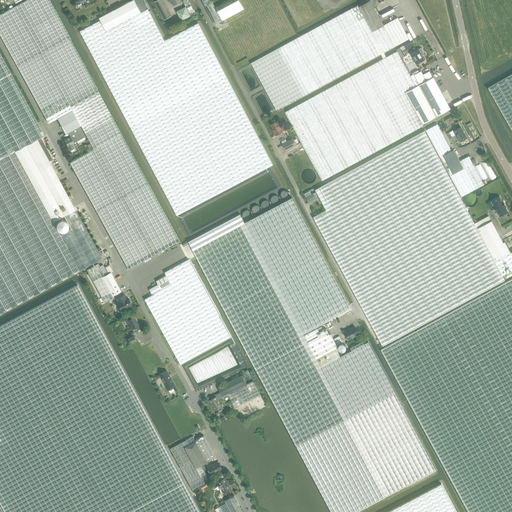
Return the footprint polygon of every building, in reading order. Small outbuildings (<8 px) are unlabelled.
[(44,115),(45,117),(69,104),(81,125),(91,143),(92,147),(87,150),(88,152),(69,162),(128,269),(180,241),(121,135),(122,135),(96,88),(97,87),(50,0),(26,0),(0,14),(0,35),(43,115),(44,115)] [(132,0),(99,18),(100,20),(106,31),(146,10),(143,5),(145,4),(143,0),(132,0)] [(164,19),(171,16),(162,0),(157,0),(154,1),(164,19)] [(185,7),(190,16),(196,12),(189,0),(184,0),(183,1),(186,6),(185,7)] [(226,0),(215,6),(211,0),(201,0),(215,25),(244,9),(239,0),(226,0)] [(369,0),(358,6),(372,31),(384,25),(369,0)] [(397,18),(384,25),(372,31),(358,6),(358,5),(251,63),(276,110),(409,39),(397,18)] [(190,16),(185,7),(176,11),(181,20),(190,16)] [(148,9),(146,10),(106,31),(100,20),(80,31),(85,42),(135,138),(177,215),(273,165),(231,88),(198,23),(164,41),(148,9)] [(397,49),(396,49),(397,50),(401,58),(404,56),(405,56),(403,52),(414,46),(411,42),(411,41),(410,42),(406,44),(404,45),(397,49)] [(424,59),(422,55),(424,54),(420,48),(417,50),(417,49),(410,53),(416,64),(424,59)] [(397,51),(285,112),(301,142),(304,147),(322,181),(423,126),(422,124),(405,92),(416,86),(411,76),(397,51)] [(102,258),(75,209),(64,215),(71,228),(60,235),(53,222),(14,150),(40,137),(44,135),(0,53),(0,313),(27,299),(102,258)] [(416,86),(405,92),(422,124),(450,109),(433,77),(429,71),(423,74),(421,71),(414,75),(413,74),(411,76),(416,86)] [(511,130),(511,73),(487,87),(511,130)] [(70,136),(74,142),(85,136),(79,126),(81,125),(69,104),(45,117),(48,123),(57,118),(66,134),(68,132),(70,135),(70,137),(70,136)] [(282,131),(284,130),(282,125),(280,127),(276,121),(271,124),(274,130),(273,131),(275,136),(282,132),(282,131)] [(437,124),(426,130),(461,197),(484,185),(483,182),(471,160),(469,156),(465,158),(460,161),(464,168),(453,174),(443,155),(451,151),(437,124)] [(453,130),(450,132),(446,133),(449,138),(452,137),(452,136),(455,135),(459,141),(466,137),(461,127),(453,131),(453,130)] [(326,210),(314,217),(342,270),(342,271),(377,336),(382,344),(383,346),(400,336),(430,320),(504,280),(505,280),(503,275),(479,231),(475,223),(474,222),(425,131),(366,162),(365,162),(315,189),(326,210)] [(74,143),(74,142),(70,136),(70,137),(64,140),(67,146),(70,150),(74,148),(72,144),(74,143)] [(53,222),(64,215),(75,209),(49,161),(52,159),(40,137),(14,150),(53,222)] [(286,150),(296,145),(292,138),(282,144),(286,150)] [(451,151),(443,155),(453,174),(464,168),(460,161),(454,149),(453,150),(451,151)] [(488,163),(482,163),(491,180),(496,177),(488,163)] [(480,164),(475,166),(483,180),(487,178),(480,164)] [(315,197),(317,196),(315,192),(311,194),(309,191),(304,194),(308,202),(316,198),(315,197)] [(502,201),(501,199),(499,196),(490,201),(493,206),(496,212),(499,216),(508,212),(505,207),(506,206),(503,200),(502,201)] [(245,223),(193,250),(331,511),(356,511),(436,470),(368,342),(364,344),(363,341),(350,348),(352,351),(340,357),(336,348),(312,361),(303,342),(307,340),(304,335),(303,333),(349,309),(350,308),(292,198),(245,223)] [(240,214),(188,242),(193,250),(245,223),(240,214)] [(475,223),(479,231),(503,275),(511,270),(511,251),(510,252),(505,242),(503,243),(502,241),(497,232),(491,220),(489,216),(475,223)] [(150,295),(144,299),(147,303),(165,336),(166,338),(180,363),(230,336),(214,305),(189,259),(165,273),(166,275),(171,284),(154,293),(152,294),(150,295)] [(88,270),(87,270),(102,298),(102,297),(105,302),(113,298),(112,296),(102,277),(104,275),(99,267),(98,264),(96,265),(88,270)] [(104,275),(102,277),(112,296),(121,291),(114,279),(111,272),(112,271),(109,265),(105,267),(108,273),(105,275),(104,275)] [(158,284),(151,288),(154,293),(171,284),(166,275),(156,281),(158,284)] [(511,511),(511,278),(405,336),(381,349),(469,511),(511,511)] [(75,285),(0,325),(0,438),(2,443),(0,444),(0,502),(5,511),(198,511),(187,491),(165,451),(104,336),(77,285),(76,284),(75,285)] [(116,302),(121,310),(131,305),(131,304),(132,303),(129,299),(127,297),(126,298),(124,294),(117,298),(118,301),(116,302)] [(134,331),(140,327),(134,317),(128,320),(134,331)] [(348,339),(354,336),(359,334),(355,326),(348,330),(348,329),(344,331),(348,339)] [(317,333),(315,329),(304,335),(307,340),(303,342),(312,361),(336,348),(338,347),(331,333),(329,334),(326,329),(317,333)] [(133,336),(132,336),(127,339),(130,344),(136,341),(133,336)] [(168,390),(169,390),(170,393),(175,390),(173,387),(175,386),(166,370),(160,374),(162,378),(168,390)] [(216,396),(209,401),(214,411),(217,409),(218,411),(220,411),(221,412),(223,410),(223,408),(219,400),(223,398),(222,396),(228,393),(235,407),(261,395),(254,380),(246,384),(242,375),(218,387),(220,392),(215,395),(216,396)] [(170,448),(192,489),(209,480),(209,479),(201,465),(206,462),(207,462),(215,457),(203,436),(195,440),(193,436),(170,448)] [(211,474),(221,469),(217,461),(207,467),(211,474)] [(232,491),(228,483),(227,484),(226,481),(224,477),(224,478),(221,474),(215,477),(217,481),(217,482),(218,485),(217,485),(217,487),(218,489),(219,489),(220,488),(222,492),(223,491),(224,493),(226,494),(228,493),(232,491)] [(202,488),(206,486),(205,483),(197,487),(201,493),(204,491),(202,488)] [(456,511),(442,483),(387,511),(456,511)] [(225,499),(227,503),(231,511),(242,511),(234,495),(225,499)] [(216,510),(217,511),(231,511),(227,503),(216,510)]
